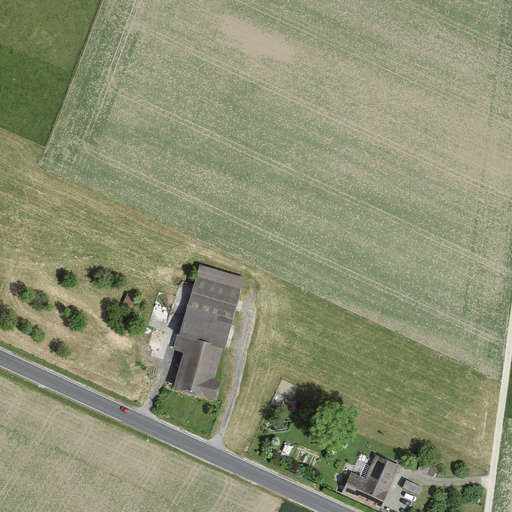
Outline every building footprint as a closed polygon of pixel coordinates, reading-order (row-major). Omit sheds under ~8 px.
[(199,264),(196,276),(241,288),(244,277),(199,264)] [(241,288),(196,276),(193,285),(175,350),(184,353),(174,387),(215,399),(220,381),(214,379),(241,288)] [(342,493),(379,510),(399,465),(376,455),(365,478),(351,472),(342,493)] [(430,465),(421,460),(416,470),(425,475),(430,465)] [(421,488),(405,481),(401,489),(417,497),(421,488)]
